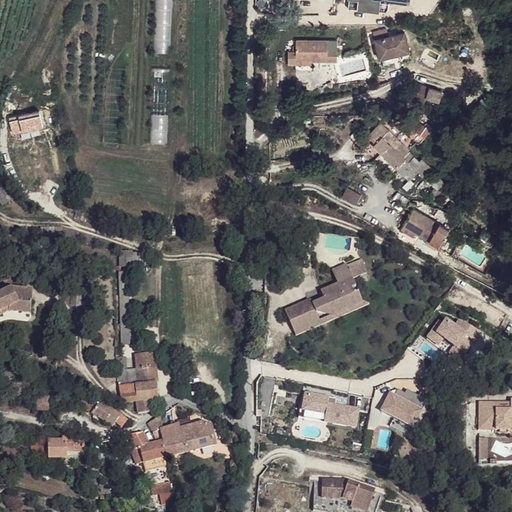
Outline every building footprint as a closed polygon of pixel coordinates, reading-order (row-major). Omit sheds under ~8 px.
[(154,0),(153,52),(170,53),(170,0),(154,0)] [(387,1),(386,0),(349,0),(348,9),(379,12),(381,0),(387,1)] [(405,31),(376,38),(380,57),(410,50),(405,31)] [(311,59),(326,59),(336,58),(336,48),(326,47),(326,38),(296,38),(295,45),(287,45),(287,62),(296,63),(296,59),(311,59)] [(167,143),(167,68),(151,68),(151,143),(167,143)] [(414,83),(409,98),(425,103),(429,88),(414,83)] [(392,126),(388,129),(419,160),(421,159),(428,151),(397,120),(392,126)] [(413,170),(421,179),(431,168),(421,159),(419,160),(388,129),(392,126),(386,121),(370,137),(373,145),(406,177),(413,170)] [(435,172),(427,179),(435,187),(436,188),(444,181),(435,172)] [(0,185),(0,204),(1,206),(9,201),(0,185)] [(347,200),(353,189),(347,187),(342,197),(347,200)] [(435,187),(429,193),(434,198),(440,193),(436,188),(435,187)] [(397,188),(393,195),(405,201),(411,196),(397,188)] [(353,189),(347,200),(356,205),(362,195),(353,189)] [(450,202),(444,212),(451,216),(457,206),(450,202)] [(429,215),(413,206),(403,224),(416,232),(430,239),(440,221),(438,220),(429,215)] [(441,215),(438,220),(440,221),(450,226),(452,227),(454,222),(441,215)] [(440,221),(430,239),(437,243),(439,244),(441,242),(450,226),(440,221)] [(41,224),(40,233),(67,237),(100,244),(101,235),(64,227),(41,224)] [(416,232),(403,224),(401,227),(414,235),(416,232)] [(326,236),(327,247),(340,246),(340,236),(326,236)] [(437,243),(434,248),(440,251),(444,244),(441,242),(439,244),(437,243)] [(117,253),(118,268),(147,268),(147,260),(138,255),(131,255),(131,252),(117,253)] [(284,310),(290,322),(295,320),(299,330),(319,321),(316,313),(327,308),(331,316),(362,302),(358,292),(354,294),(352,289),(356,287),(352,279),(366,273),(361,261),(347,267),(351,277),(338,283),(320,291),(324,299),(312,304),(310,299),(284,310)] [(346,264),(332,270),(338,283),(351,277),(347,267),(346,264)] [(126,273),(119,274),(122,345),(128,344),(126,273)] [(0,294),(0,312),(6,310),(7,312),(28,315),(31,293),(10,290),(0,294)] [(295,320),(290,322),(296,336),(369,304),(364,302),(362,302),(331,316),(330,316),(319,321),(299,330),(295,320)] [(327,308),(316,313),(330,316),(331,316),(327,308)] [(438,318),(425,337),(438,345),(445,336),(457,344),(451,352),(461,358),(479,331),(458,317),(455,321),(446,315),(443,321),(438,318)] [(154,368),(154,360),(134,362),(135,369),(154,368)] [(155,384),(154,368),(135,369),(135,370),(136,386),(155,384)] [(132,386),(136,386),(135,370),(122,372),(117,372),(117,387),(132,386)] [(149,402),(157,401),(155,384),(136,386),(132,386),(134,403),(149,402)] [(119,403),(134,403),(132,386),(117,387),(119,403)] [(390,392),(379,413),(409,427),(414,416),(417,418),(427,396),(421,393),(420,396),(407,390),(405,394),(398,390),(396,395),(390,392)] [(305,391),(302,409),(325,413),(323,422),(356,427),(359,408),(327,403),(329,395),(305,391)] [(125,422),(126,420),(101,403),(103,400),(94,394),(83,409),(112,428),(114,425),(120,429),(125,422)] [(496,403),(479,403),(478,430),(511,430),(511,426),(511,400),(510,400),(510,409),(510,413),(496,413),(496,409),(496,403)] [(149,409),(149,402),(134,403),(135,415),(150,414),(149,409)] [(162,431),(159,417),(147,424),(152,434),(161,432),(162,432),(162,431)] [(197,425),(196,420),(178,424),(179,429),(197,425)] [(167,458),(213,447),(208,425),(203,423),(197,425),(179,429),(173,431),(175,440),(163,444),(167,458)] [(173,431),(172,427),(162,431),(162,432),(161,432),(163,437),(161,437),(163,444),(175,440),(173,431)] [(143,464),(167,458),(163,444),(148,447),(142,437),(129,438),(135,450),(140,449),(143,464)] [(487,459),(487,439),(479,439),(479,459),(487,459)] [(66,454),(66,441),(34,441),(34,458),(47,457),(47,460),(65,460),(66,454)] [(83,454),(83,441),(66,441),(66,454),(83,454)] [(135,450),(131,452),(136,466),(143,464),(140,449),(135,450)] [(145,473),(169,468),(167,458),(143,464),(145,473)] [(240,471),(239,462),(234,462),(230,466),(230,472),(240,471)] [(320,511),(375,511),(382,494),(345,481),(314,480),(313,510),(320,511)] [(172,484),(165,486),(166,495),(174,493),(172,484)] [(165,486),(152,488),(153,496),(166,495),(165,486)]
